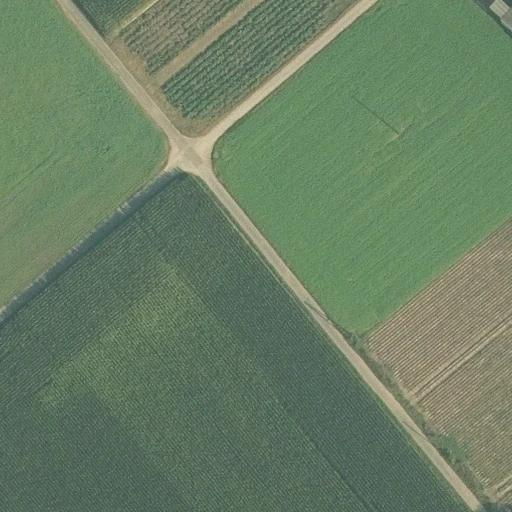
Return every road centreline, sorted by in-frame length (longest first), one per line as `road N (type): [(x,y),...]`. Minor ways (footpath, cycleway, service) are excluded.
road 1 (track): [(476,511),(61,0)]
road 2 (track): [(0,315),(368,0)]
